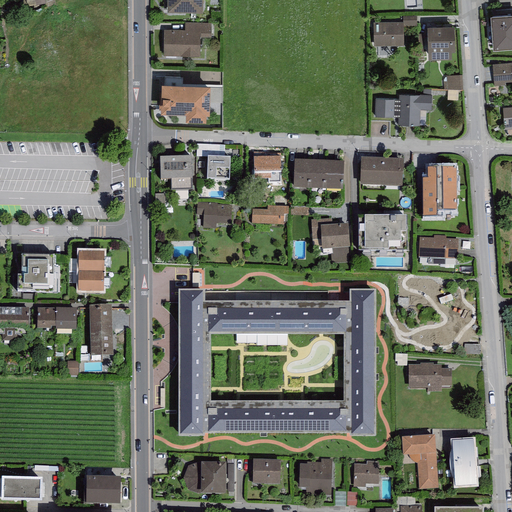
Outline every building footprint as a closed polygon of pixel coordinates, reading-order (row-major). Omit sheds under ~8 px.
[(25,0),(28,8),(46,4),(45,0),(25,0)] [(167,0),(167,13),(203,13),(202,0),(167,0)] [(499,48),(511,46),(511,14),(497,15),(499,48)] [(403,22),(403,26),(417,26),(417,15),(402,15),(403,22)] [(403,26),(403,22),(373,23),(373,46),(403,46),(403,26)] [(430,23),(432,61),(458,60),(456,22),(430,23)] [(185,23),(185,31),(200,31),(200,38),(211,38),(211,23),(185,23)] [(164,30),(163,57),(200,57),(200,38),(200,31),(185,31),(164,30)] [(511,62),(495,63),(497,85),(511,83),(511,62)] [(458,90),(463,90),(462,75),(443,76),(444,91),(447,91),(447,101),(459,100),(458,90)] [(210,88),(161,87),(160,115),(186,116),(185,123),(206,124),(206,116),(209,116),(210,88)] [(434,97),(402,96),(401,127),(421,128),(422,111),(434,112),(434,97)] [(282,166),(282,152),(252,151),(252,172),(269,172),(269,166),(282,166)] [(230,155),(207,154),(206,177),(229,178),(230,155)] [(192,155),(160,155),(160,178),(171,178),(171,190),(192,189),(192,155)] [(343,160),(294,158),(293,186),(343,187),(343,160)] [(403,159),(360,158),(359,183),(402,185),(403,159)] [(456,213),(455,168),(422,169),(424,214),(456,213)] [(233,207),(198,206),(198,227),(232,228),(233,207)] [(291,210),(255,209),(255,225),(290,226),(291,210)] [(406,212),(363,212),(364,247),(407,247),(406,212)] [(347,222),(319,224),(321,246),(349,243),(347,222)] [(461,241),(421,241),(421,263),(461,263),(461,241)] [(106,256),(106,249),(77,248),(77,258),(69,258),(68,283),(76,283),(76,293),(105,294),(105,289),(110,289),(110,276),(106,276),(106,268),(110,268),(111,256),(106,256)] [(60,293),(60,259),(26,258),(26,293),(60,293)] [(441,281),(401,281),(401,302),(440,303),(441,281)] [(332,299),(332,298),(205,298),(205,287),(178,287),(178,434),(205,434),(205,433),(376,433),(376,287),(349,287),(349,299),(332,299)] [(113,356),(111,305),(89,306),(91,357),(113,356)] [(10,307),(0,306),(0,327),(10,328),(10,307)] [(30,307),(10,307),(10,328),(29,328),(30,307)] [(56,308),(37,307),(36,328),(56,328),(56,308)] [(75,308),(56,308),(56,328),(75,329),(75,308)] [(426,329),(415,329),(414,347),(436,348),(437,339),(449,339),(450,328),(437,328),(437,331),(426,330),(426,329)] [(454,358),(412,358),(412,389),(454,390),(454,358)] [(439,438),(408,440),(409,458),(420,457),(422,491),(442,490),(439,438)] [(484,490),(481,439),(455,441),(458,492),(484,490)] [(280,459),(253,459),(253,483),(280,484),(280,459)] [(188,489),(197,493),(225,492),(226,461),(201,461),(188,465),(183,477),(188,489)] [(332,462),(300,461),(299,494),(331,495),(332,462)] [(379,465),(355,464),(354,484),(378,485),(379,465)] [(42,475),(1,474),(1,498),(42,498),(42,475)] [(122,475),(86,474),(86,488),(84,488),(83,502),(121,503),(122,475)]
